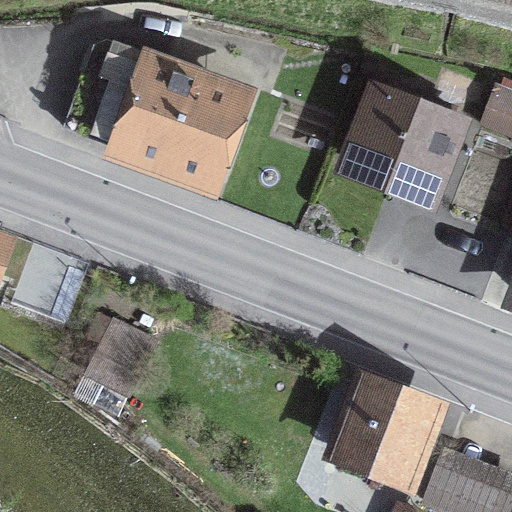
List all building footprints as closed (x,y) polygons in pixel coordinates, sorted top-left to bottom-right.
[(94,48),(65,128),(210,181),(240,101),(94,48)] [(485,128),(511,134),(511,81),(497,78),(485,128)] [(383,100),(380,99),(354,164),(424,192),(450,126),(447,125),(452,112),(388,87),(383,100)] [(0,267),(11,238),(0,234),(0,267)] [(90,370),(130,391),(155,343),(114,322),(90,370)] [(432,411),(365,386),(339,453),(406,478),(432,411)] [(453,457),(434,505),(452,511),(496,511),(510,479),(453,457)]
